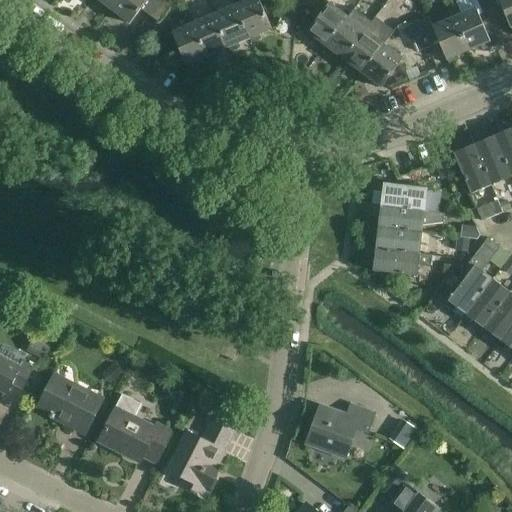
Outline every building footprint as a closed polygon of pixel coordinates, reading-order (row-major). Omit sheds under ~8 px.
[(110,10),(117,0),(90,0),(96,4),(98,1),(110,9),(110,10)] [(162,0),(117,0),(110,10),(110,9),(107,13),(114,18),(116,14),(129,24),(140,9),(150,17),(162,0)] [(158,23),(175,0),(162,0),(150,17),(158,23)] [(244,0),(235,4),(250,39),(252,43),(258,40),(257,36),(272,30),(259,0),(244,0)] [(511,0),(498,0),(510,29),(511,28),(511,30),(511,0)] [(325,47),(348,16),(329,2),(306,32),(304,36),(310,41),(313,37),(325,46),(325,47)] [(214,13),(213,14),(228,48),(229,48),(231,52),(238,49),(236,45),(250,39),(235,4),(214,13)] [(454,16),(469,51),(482,45),(484,49),(491,46),(489,42),(490,42),(475,7),(461,13),(457,4),(450,8),(454,16)] [(343,60),(371,22),(354,8),(348,16),(325,47),(325,46),(322,50),(328,54),(331,51),(343,60)] [(193,22),(192,23),(207,58),(208,57),(209,61),(210,61),(217,58),(215,54),(228,48),(213,14),(193,22)] [(418,20),(416,21),(428,48),(430,47),(439,43),(447,61),(447,60),(449,64),(456,61),(454,57),(469,51),(454,16),(432,26),(428,16),(427,15),(418,20)] [(361,74),(384,44),(394,31),(375,17),(371,22),(343,60),(341,63),(347,68),(349,65),(361,74)] [(405,21),(398,25),(405,41),(412,38),(418,50),(418,52),(428,48),(416,21),(407,25),(405,21)] [(192,23),(171,31),(186,66),(187,66),(189,70),(196,67),(194,63),(207,58),(192,23)] [(384,44),(361,74),(359,77),(365,82),(368,79),(381,88),(403,58),(384,44)] [(389,86),(387,86),(392,89),(428,74),(426,70),(418,73),(419,76),(408,80),(407,78),(389,86)] [(511,122),(504,125),(506,131),(494,136),(511,176),(511,175),(511,122)] [(494,136),(492,130),(484,133),(487,139),(475,144),(474,145),(491,184),(511,176),(494,136)] [(474,145),(475,144),(472,138),(464,141),(467,148),(454,153),(471,193),(491,184),(474,145)] [(443,160),(434,164),(434,165),(441,180),(457,172),(451,157),(443,160)] [(381,206),(424,211),(427,188),(383,183),(377,183),(376,191),(383,192),(381,205),(381,206)] [(497,200),(489,203),(494,215),(502,212),(499,204),(497,200)] [(507,201),(499,204),(502,212),(510,209),(507,201)] [(374,205),(374,212),(380,213),(378,227),(421,232),(422,225),(442,223),(443,214),(426,211),(424,211),(381,206),(381,205),(374,204),(374,205)] [(479,236),(476,227),(462,225),(460,237),(476,239),(479,236)] [(378,227),(372,226),(371,234),(378,235),(376,248),(376,249),(419,253),(421,233),(421,232),(378,227)] [(466,314),(492,279),(481,271),(499,247),(487,238),(461,273),(465,276),(447,300),(448,300),(444,305),(451,311),(455,306),(466,314)] [(457,238),(455,250),(467,252),(468,251),(469,239),(457,238)] [(369,248),(368,255),(375,256),(373,271),(416,276),(417,265),(430,267),(432,255),(430,255),(419,253),(376,249),(376,248),(369,247),(369,248)] [(511,272),(511,259),(509,257),(505,263),(501,269),(510,275),(511,272)] [(443,264),(442,273),(450,274),(456,265),(443,264)] [(483,327),(510,292),(492,279),(466,314),(462,319),(468,324),(472,318),(483,327)] [(500,340),(511,324),(511,294),(510,292),(483,327),(479,332),(485,336),(489,331),(500,340)] [(511,324),(500,340),(496,344),(503,349),(506,344),(511,348),(511,324)] [(33,337),(26,351),(44,360),(51,346),(33,337)] [(21,366),(0,355),(0,391),(7,395),(12,385),(22,390),(34,367),(23,361),(21,366)] [(114,363),(101,374),(109,383),(122,372),(114,363)] [(86,435),(103,400),(54,376),(38,408),(51,414),(49,417),(54,419),(55,417),(66,422),(64,424),(86,435)] [(156,429),(134,417),(140,405),(123,397),(100,442),(139,463),(142,457),(156,465),(172,434),(157,426),(156,429)] [(368,433),(375,414),(350,405),(345,418),(319,408),(306,444),(346,459),(357,429),(368,433)] [(217,466),(236,429),(214,418),(203,440),(188,432),(169,470),(184,478),(181,483),(203,494),(205,489),(208,490),(219,467),(217,466)] [(396,466),(378,490),(388,498),(406,474),(396,466)] [(418,492),(406,483),(390,504),(400,511),(437,511),(440,508),(418,492)] [(340,511),(319,511),(308,503),(300,511),(355,511),(348,506),(343,511),(342,511),(341,511),(340,511)]
